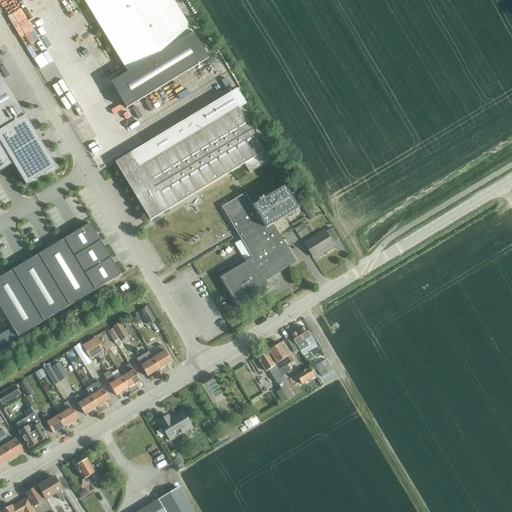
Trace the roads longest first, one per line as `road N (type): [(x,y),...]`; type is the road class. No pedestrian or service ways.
road 1 (tertiary): [(202,365),(511,181)]
road 2 (residential): [(202,365),(87,171)]
road 3 (tertiary): [(46,460),(202,365)]
road 4 (residential): [(87,171),(0,24)]
